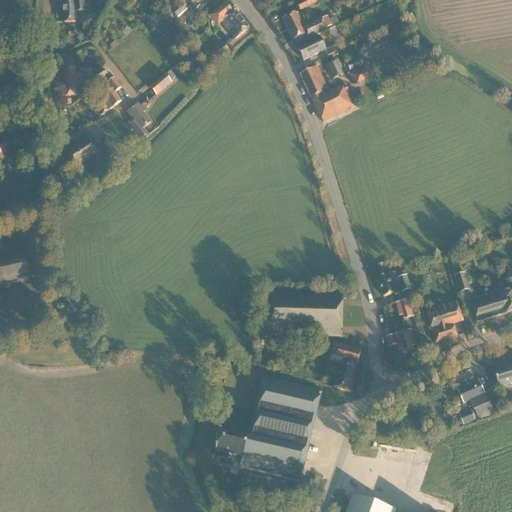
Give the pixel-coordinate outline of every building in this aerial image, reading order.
[(64,24),(75,23),(75,13),(84,12),(84,7),(89,7),(88,0),(78,0),(63,0),(64,24)] [(310,7),(306,0),(300,0),(296,2),(300,11),(310,7)] [(232,14),(224,5),(210,17),(217,26),(221,23),(235,41),(249,29),(235,12),(232,14)] [(295,15),(294,13),(282,19),(293,41),(305,36),(307,41),(327,31),(326,29),(331,26),(327,17),(322,20),(304,28),(297,14),(295,15)] [(144,28),(150,34),(155,29),(150,23),(144,28)] [(332,39),(342,34),(338,28),(329,33),(332,39)] [(297,50),(303,62),(324,52),(327,58),(337,52),(335,47),(326,51),(320,39),(319,37),(314,40),(315,42),(297,50)] [(211,53),(217,61),(229,52),(222,44),(211,53)] [(187,61),(191,67),(198,62),(193,56),(187,61)] [(375,60),(379,72),(389,68),(385,56),(375,60)] [(350,71),(362,66),(359,59),(347,65),(350,71)] [(338,61),(326,66),(333,81),(343,76),(340,71),(342,70),(338,61)] [(327,90),(316,67),(300,76),(311,99),(323,123),(356,108),(349,91),(348,91),(345,84),(324,94),(323,92),(327,90)] [(76,76),(75,68),(64,69),(65,80),(63,80),(64,97),(80,96),(78,76),(76,76)] [(357,81),(367,76),(364,68),(353,73),(357,81)] [(107,76),(104,71),(93,78),(97,83),(107,76)] [(165,76),(149,89),(156,97),(172,84),(165,76)] [(101,117),(121,102),(115,93),(121,88),(112,78),(106,82),(112,90),(92,104),(101,117)] [(95,90),(94,91),(95,92),(98,96),(107,89),(103,84),(95,90)] [(145,112),(138,104),(127,113),(133,121),(127,125),(141,142),(149,137),(143,130),(151,124),(143,114),(145,112)] [(31,124),(33,134),(32,134),(33,143),(48,141),(47,132),(44,133),(43,122),(31,124)] [(0,138),(0,169),(11,168),(7,138),(0,138)] [(95,151),(88,140),(66,153),(75,168),(97,155),(96,154),(101,151),(106,159),(112,156),(105,144),(99,148),(100,148),(95,151)] [(0,287),(29,281),(25,260),(0,265),(0,287)] [(458,272),(455,264),(451,266),(455,277),(453,277),(459,294),(470,290),(464,274),(463,275),(462,271),(458,272)] [(397,280),(395,273),(386,275),(387,276),(376,280),(383,298),(394,294),(395,296),(398,295),(401,301),(411,298),(406,277),(397,280)] [(511,289),(499,294),(501,297),(498,298),(497,295),(471,303),(473,309),(477,323),(506,314),(511,312),(511,289)] [(264,336),(342,338),(343,297),(265,294),(264,336)] [(414,318),(412,309),(409,301),(402,303),(398,304),(402,316),(403,321),(414,318)] [(454,327),(463,324),(456,302),(425,312),(435,345),(458,338),(454,327)] [(418,308),(412,309),(414,318),(420,316),(418,308)] [(410,330),(407,321),(402,323),(405,332),(410,330)] [(416,346),(411,330),(393,336),(386,338),(389,348),(396,345),(398,352),(403,350),(404,354),(413,351),(412,348),(416,346)] [(351,392),(353,384),(357,368),(356,368),(361,351),(334,344),(330,361),(340,364),(334,388),(351,392)] [(511,367),(502,371),(501,369),(495,371),(496,373),(493,374),(498,387),(511,382),(511,367)] [(243,458),(241,464),(301,478),(321,392),(262,378),(249,432),(248,432),(242,458),(243,458)] [(484,395),(479,384),(477,381),(472,383),(472,384),(457,391),(463,404),(469,402),(473,411),(474,410),(489,403),(490,403),(495,401),(491,392),(484,395)] [(493,410),(493,411),(498,408),(495,401),(490,404),(493,410)] [(489,403),(474,410),(477,417),(493,410),(490,404),(490,403),(489,403)] [(463,424),(463,426),(474,421),(470,412),(459,417),(460,418),(463,424)] [(463,424),(460,418),(453,422),(455,428),(463,424)] [(221,426),(215,452),(219,453),(218,458),(227,460),(228,455),(242,458),(248,432),(244,431),(221,426)] [(294,494),(301,497),(306,486),(299,483),(294,494)] [(346,511),(395,511),(396,511),(352,497),(346,511)]
